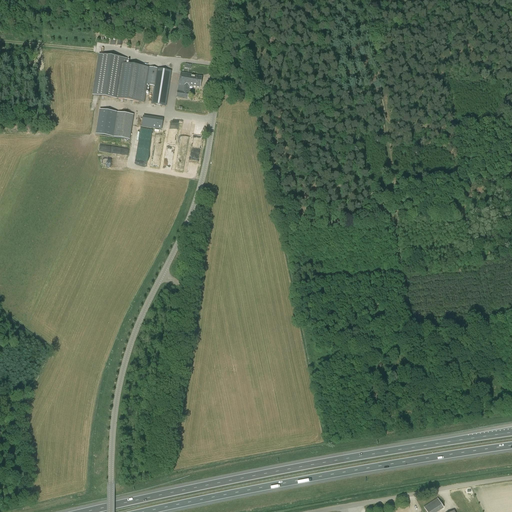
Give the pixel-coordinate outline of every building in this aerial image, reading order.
[(119,63),(126,64),(127,59),(100,55),(93,95),(113,98),(119,63)] [(157,69),(126,64),(119,63),(113,98),(144,103),(147,85),(154,87),(157,69)] [(157,69),(154,87),(152,104),(165,106),(171,71),(157,69)] [(181,73),(181,74),(180,80),(201,83),(202,77),(191,75),(192,74),(181,73)] [(200,88),(201,83),(180,80),(177,98),(188,99),(190,86),(200,88)] [(113,137),(117,112),(100,110),(96,135),(113,137)] [(130,140),(133,115),(117,113),(114,137),(130,140)] [(163,119),(153,118),(152,128),(162,129),(163,119)] [(182,121),(181,142),(190,143),(191,122),(182,121)] [(438,511),(444,508),(437,498),(424,507),(426,511),(438,511)]
